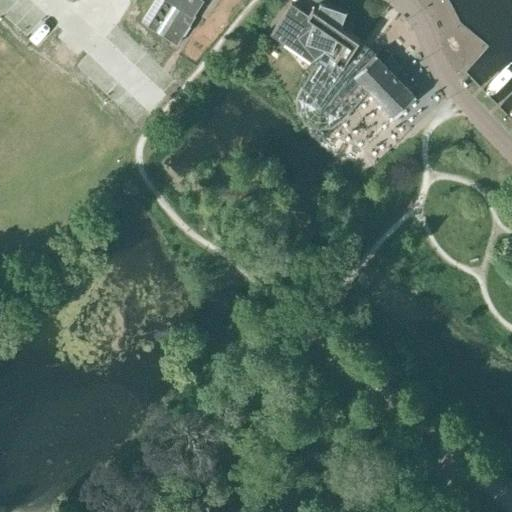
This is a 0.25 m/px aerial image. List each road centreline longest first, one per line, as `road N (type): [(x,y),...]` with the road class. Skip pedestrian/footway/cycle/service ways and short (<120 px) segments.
road 1 (residential): [(511,503),(270,295)]
road 2 (unclassified): [(511,151),(441,74),(399,0)]
